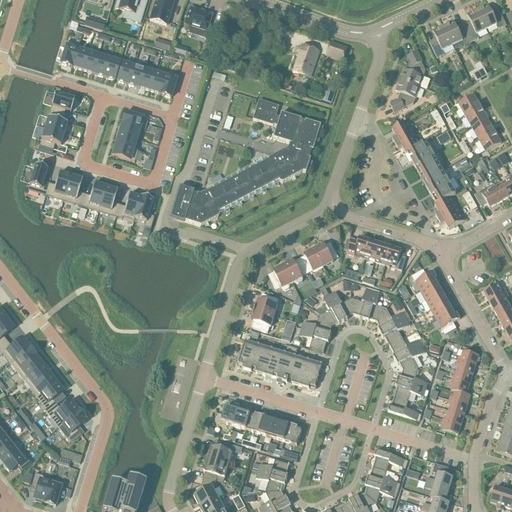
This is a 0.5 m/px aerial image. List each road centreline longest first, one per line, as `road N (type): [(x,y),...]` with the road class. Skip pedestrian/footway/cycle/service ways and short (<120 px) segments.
road 1 (residential): [(80,511),(105,405),(0,269)]
road 2 (residential): [(473,459),(204,379)]
road 3 (residential): [(204,379),(241,259),(329,201)]
road 4 (residential): [(171,118),(151,182),(82,163),(102,97)]
road 5 (residential): [(329,201),(376,75),(375,29)]
road 6 (residential): [(441,255),(511,377)]
road 7 (residential): [(172,511),(172,479),(204,379)]
road 8 (residential): [(441,255),(430,243),(352,218),(329,201)]
road 9 (residential): [(375,29),(345,31),(257,0)]
